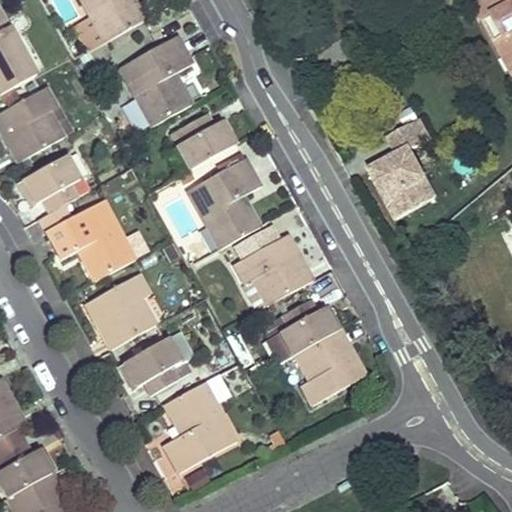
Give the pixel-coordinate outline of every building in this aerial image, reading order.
[(93,49),(104,43),(143,22),(131,0),(79,0),(90,18),(80,24),(93,49)] [(511,5),(509,0),(489,0),(476,8),(484,22),(511,6),(511,5)] [(511,0),(509,0),(511,5),(511,6),(484,22),(511,73),(511,0)] [(0,18),(0,96),(34,77),(0,18)] [(174,39),(118,69),(151,127),(190,106),(174,75),(190,65),(174,39)] [(44,88),(0,113),(0,134),(6,146),(12,143),(16,147),(9,151),(16,164),(63,138),(49,113),(56,108),(44,88)] [(9,93),(0,97),(0,102),(3,108),(14,102),(9,93)] [(205,116),(177,131),(184,142),(176,147),(174,148),(188,172),(236,146),(228,131),(223,134),(217,124),(211,127),(205,116)] [(222,121),(217,124),(223,134),(228,131),(222,121)] [(399,156),(369,171),(396,222),(441,200),(414,148),(432,140),(424,123),(391,139),(399,156)] [(177,131),(169,136),(176,147),(184,142),(177,131)] [(12,143),(6,146),(9,151),(16,147),(12,143)] [(64,157),(18,184),(25,198),(29,196),(35,205),(41,202),(48,215),(63,206),(76,199),(90,191),(82,179),(78,181),(64,157)] [(238,157),(218,168),(221,173),(241,162),(238,157)] [(221,173),(187,192),(219,251),(260,228),(241,197),(259,187),(243,161),(241,162),(221,173)] [(29,196),(25,198),(30,208),(35,205),(29,196)] [(77,250),(94,281),(148,252),(139,234),(125,242),(103,201),(70,219),(45,232),(60,260),(77,250)] [(45,232),(70,219),(63,206),(48,215),(39,220),(45,232)] [(269,228),(237,245),(244,259),(276,241),(269,228)] [(511,228),(503,232),(511,253),(511,228)] [(244,259),(234,265),(245,284),(252,281),(268,307),(314,282),(306,268),(298,273),(295,268),(296,267),(303,264),(288,236),(276,241),(244,259)] [(303,264),(296,267),(298,273),(306,268),(303,264)] [(139,274),(84,304),(100,332),(105,329),(108,334),(103,337),(110,351),(156,326),(141,299),(149,294),(139,274)] [(252,281),(245,284),(259,311),(268,307),(252,281)] [(308,302),(283,317),(262,329),(269,341),(266,343),(280,366),(292,359),(340,332),(332,318),(327,321),(321,310),(315,313),(308,302)] [(325,308),(321,310),(327,321),(332,318),(325,308)] [(105,329),(100,332),(103,337),(108,334),(105,329)] [(340,332),(292,359),(307,384),(299,389),(311,407),(365,377),(340,332)] [(166,340),(119,366),(127,382),(130,379),(136,389),(143,385),(150,396),(176,382),(169,370),(179,364),(166,340)] [(244,341),(229,345),(237,371),(252,367),(244,341)] [(185,361),(179,364),(169,370),(176,382),(192,374),(185,361)] [(130,379),(127,382),(132,391),(136,389),(130,379)] [(0,382),(0,438),(16,429),(24,425),(17,412),(9,416),(7,412),(14,408),(15,407),(0,382)] [(205,384),(163,406),(174,427),(179,437),(171,441),(164,445),(179,473),(237,443),(205,384)] [(14,408),(7,412),(9,416),(17,412),(14,408)] [(174,427),(166,431),(171,441),(179,437),(174,427)] [(30,454),(24,444),(16,429),(0,438),(0,463),(3,469),(0,470),(0,488),(6,500),(52,474),(54,473),(46,459),(43,461),(36,450),(30,454)] [(40,449),(36,450),(43,461),(46,459),(40,449)] [(202,473),(185,479),(189,492),(207,486),(202,473)] [(52,474),(6,500),(13,511),(72,511),(61,491),(53,494),(50,490),(59,486),(52,474)]
